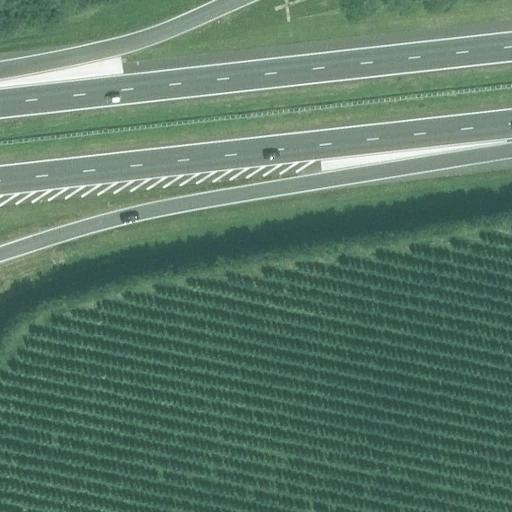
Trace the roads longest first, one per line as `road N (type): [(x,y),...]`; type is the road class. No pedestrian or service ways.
road 1 (motorway): [(0,181),(511,123)]
road 2 (motorway): [(511,46),(0,102)]
road 3 (motorway): [(33,244),(121,218),(511,136)]
road 4 (motorway): [(235,0),(149,37),(0,76)]
